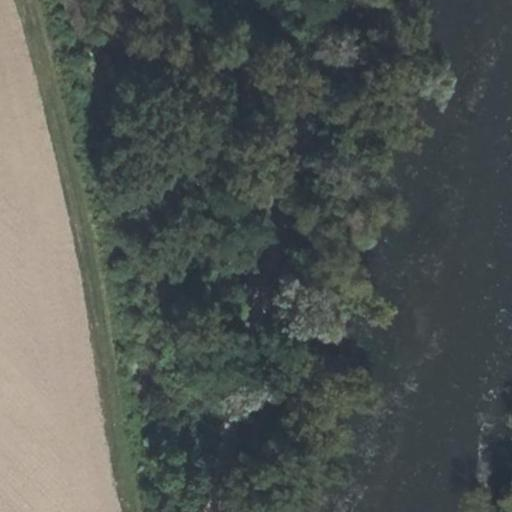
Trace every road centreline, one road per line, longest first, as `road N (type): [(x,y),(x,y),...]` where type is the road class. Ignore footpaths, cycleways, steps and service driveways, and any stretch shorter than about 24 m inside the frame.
road 1 (track): [(35,0),(108,280),(128,466),(146,511)]
road 2 (track): [(327,0),(210,511)]
